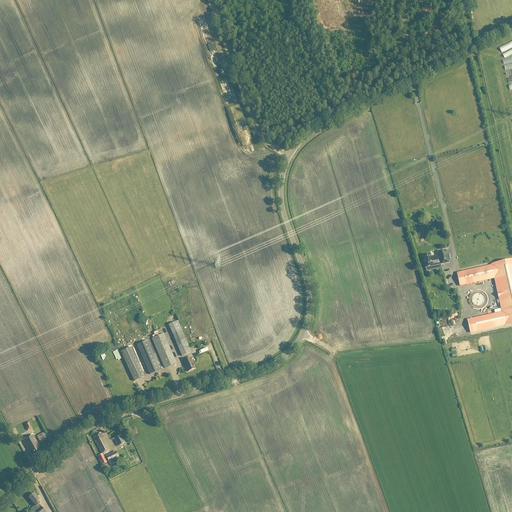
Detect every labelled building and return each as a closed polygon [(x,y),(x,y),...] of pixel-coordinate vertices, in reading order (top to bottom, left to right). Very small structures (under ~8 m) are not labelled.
[(511,42),(500,48),(505,58),(511,54),(511,42)] [(448,263),(446,251),(438,253),(439,257),(431,259),(430,255),(422,256),(425,268),(433,267),(433,266),(440,264),(440,265),(448,263)] [(511,324),(511,260),(492,265),(492,266),(457,274),(460,286),(466,285),(466,284),(495,278),(503,314),(474,320),(473,319),(467,320),(470,333),(506,326),(511,324)] [(181,357),(190,353),(180,331),(176,322),(168,325),(172,335),(181,357)] [(158,355),(169,350),(164,338),(152,343),(158,355)] [(149,375),(159,371),(147,341),(137,346),(149,375)] [(134,381),(144,377),(130,348),(120,352),(134,381)] [(175,364),(171,353),(159,358),(164,369),(175,364)] [(195,369),(190,359),(182,362),(183,366),(184,365),(187,372),(195,369)] [(39,443),(46,440),(42,434),(36,437),(39,443)] [(100,455),(109,451),(104,443),(100,434),(92,438),(100,455)] [(31,456),(40,452),(37,447),(38,446),(32,435),(22,441),(28,453),(29,453),(31,456)] [(116,447),(124,444),(120,437),(113,440),(116,447)] [(109,466),(119,461),(115,452),(105,457),(109,466)] [(101,465),(106,463),(102,455),(97,457),(101,465)] [(33,494),(28,498),(31,502),(30,503),(32,506),(33,505),(36,507),(38,509),(34,511),(43,511),(38,505),(39,504),(37,502),(39,500),(33,494)]
